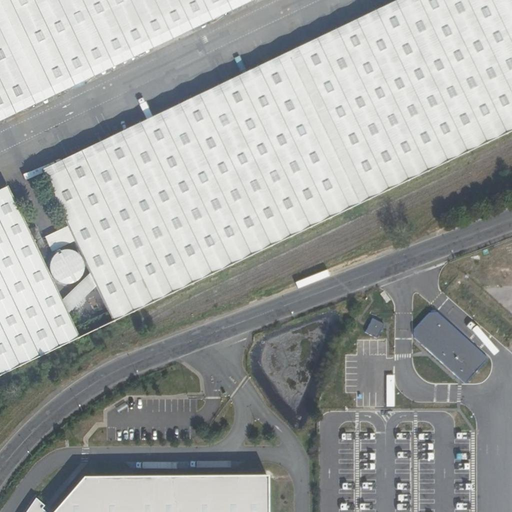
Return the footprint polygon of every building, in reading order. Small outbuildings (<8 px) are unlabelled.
[(0,0),(0,111),(232,0),(0,0)] [(337,215),(511,131),(511,0),(419,0),(380,19),(44,179),(112,322),(337,215)] [(0,189),(0,376),(79,339),(7,186),(0,189)] [(433,308),(413,330),(413,339),(464,384),(488,356),(433,308)] [(261,511),(262,476),(74,476),(41,511),(261,511)]
